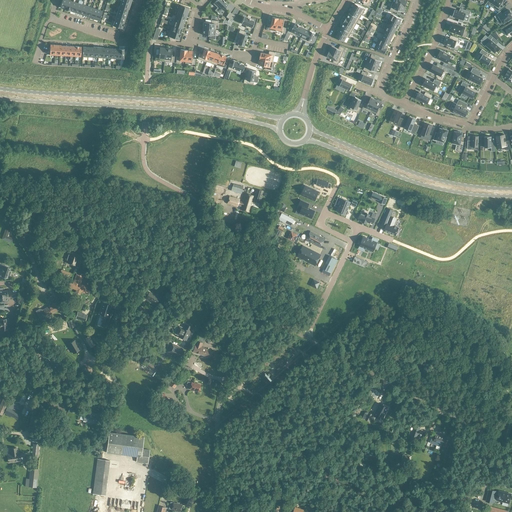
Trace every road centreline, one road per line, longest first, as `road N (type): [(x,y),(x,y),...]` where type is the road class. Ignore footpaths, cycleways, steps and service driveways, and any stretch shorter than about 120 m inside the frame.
road 1 (secondary): [(286,117),(0,89)]
road 2 (secondary): [(0,97),(197,112),(279,131)]
road 3 (unclassified): [(214,291),(0,193)]
road 4 (unclassified): [(511,448),(306,337)]
road 5 (secondary): [(305,140),(440,189),(511,196)]
road 6 (secondary): [(511,189),(429,178),(309,127)]
road 7 (unclassified): [(216,511),(217,418),(229,368)]
road 8 (residential): [(51,18),(124,40),(140,0)]
